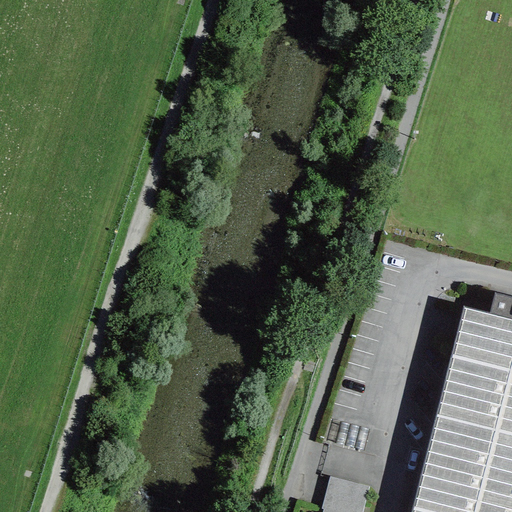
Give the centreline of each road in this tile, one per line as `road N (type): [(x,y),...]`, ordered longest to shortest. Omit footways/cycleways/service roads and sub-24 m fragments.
road 1 (track): [(410,0),(248,511)]
road 2 (track): [(215,0),(53,511)]
road 3 (residential): [(382,511),(444,264),(511,282)]
road 4 (residential): [(287,511),(370,247)]
road 5 (track): [(370,247),(446,0)]
